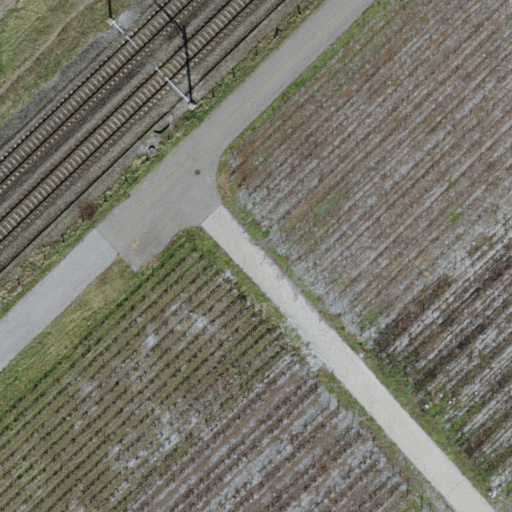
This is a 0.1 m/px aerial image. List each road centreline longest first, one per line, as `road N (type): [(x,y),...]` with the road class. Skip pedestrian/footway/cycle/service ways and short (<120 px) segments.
road 1 (track): [(469,511),(174,177)]
road 2 (track): [(356,0),(174,177)]
road 3 (unclassified): [(0,350),(174,177)]
